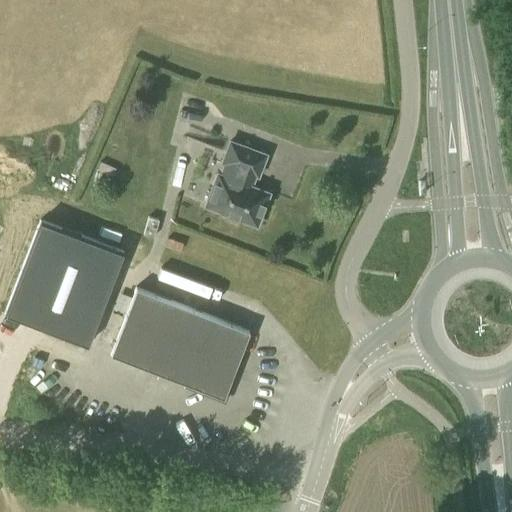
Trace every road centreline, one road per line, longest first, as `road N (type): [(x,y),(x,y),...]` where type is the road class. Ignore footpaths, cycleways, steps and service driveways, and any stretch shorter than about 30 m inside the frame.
road 1 (unclassified): [(401,0),(409,118),(346,282),(345,302),(376,356)]
road 2 (primary): [(473,260),(448,0)]
road 3 (tertiary): [(306,511),(352,381),(376,356)]
road 4 (primary): [(500,511),(486,380)]
